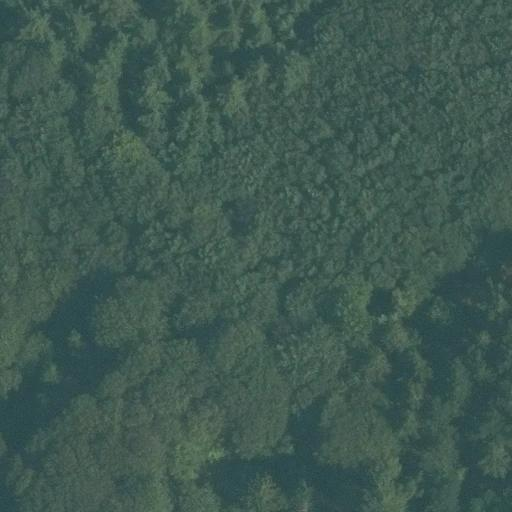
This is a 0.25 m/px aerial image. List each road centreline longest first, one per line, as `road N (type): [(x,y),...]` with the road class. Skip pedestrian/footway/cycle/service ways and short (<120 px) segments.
road 1 (track): [(0,72),(141,174),(255,289),(392,474),(494,511)]
road 2 (track): [(274,511),(331,393),(511,191)]
